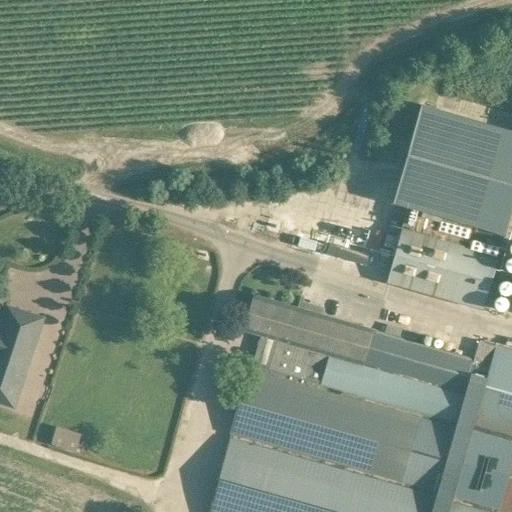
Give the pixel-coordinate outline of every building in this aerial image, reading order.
[(408,205),(505,232),(511,206),(511,130),(421,105),(392,203),(408,207),(408,205)] [(408,207),(386,282),(483,310),(505,232),(408,205),(408,207)] [(368,251),(327,238),(326,242),(313,238),(314,237),(297,232),(294,243),(310,248),(312,241),(325,244),(323,251),(365,263),(368,251)] [(511,511),(511,350),(479,341),(474,360),(373,329),(254,296),(245,330),(263,335),(277,339),(273,352),(269,368),(251,364),(232,434),(219,476),(209,511),(511,511)] [(0,328),(0,403),(14,408),(37,340),(0,328)] [(56,429),(52,443),(78,451),(82,437),(56,429)]
